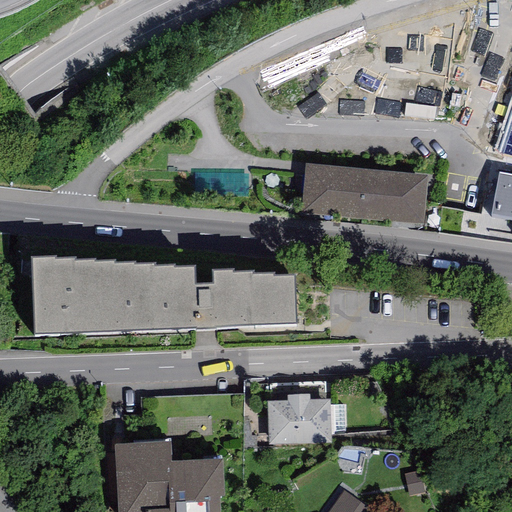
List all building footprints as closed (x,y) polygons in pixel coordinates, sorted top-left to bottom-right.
[(427,174),(305,165),(301,214),(423,224),(427,174)] [(511,174),(500,172),(488,232),(511,236),(511,174)] [(195,266),(31,258),(34,334),(296,323),(295,275),(211,270),(212,283),(194,284),(195,266)] [(288,400),(267,401),(268,445),(330,444),(329,399),(309,399),(309,394),(288,395),(288,400)] [(170,441),(114,444),(117,511),(220,511),(219,496),(223,496),(222,459),(170,461),(170,441)] [(372,511),(343,492),(330,511),(372,511)]
